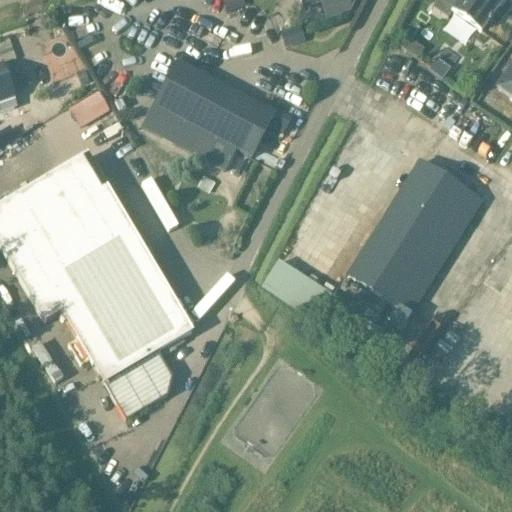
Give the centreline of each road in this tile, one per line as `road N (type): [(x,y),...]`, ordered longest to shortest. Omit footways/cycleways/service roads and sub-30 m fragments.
road 1 (residential): [(227,301),(381,0)]
road 2 (track): [(0,341),(102,511)]
